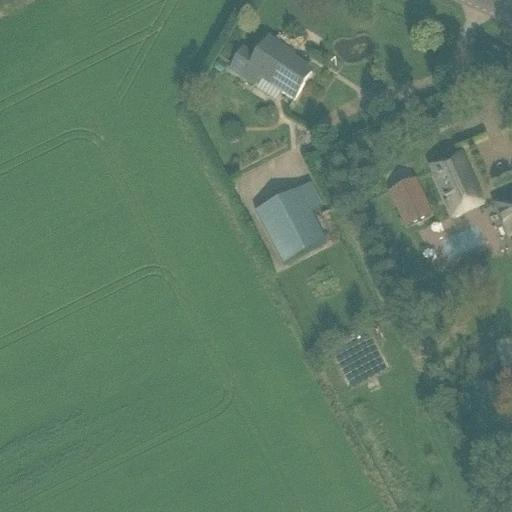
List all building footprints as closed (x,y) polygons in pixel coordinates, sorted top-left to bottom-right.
[(257,60),(243,51),(232,68),(231,69),(245,78),(255,84),(254,86),(258,89),(256,93),(275,106),(283,93),(296,101),(311,76),(290,63),(293,58),(268,42),(257,60)] [(219,65),(215,71),(222,76),(226,70),(219,65)] [(511,95),(511,93),(487,104),(499,131),(511,125),(511,95)] [(430,168),(454,222),(485,208),(462,154),(430,168)] [(403,189),(391,194),(407,230),(419,225),(422,223),(432,219),(415,183),(403,189)] [(256,215),(283,268),(327,246),(312,216),(323,209),(311,187),(256,215)] [(511,235),(511,198),(498,205),(511,235)] [(440,304),(450,300),(445,289),(435,293),(440,304)]
